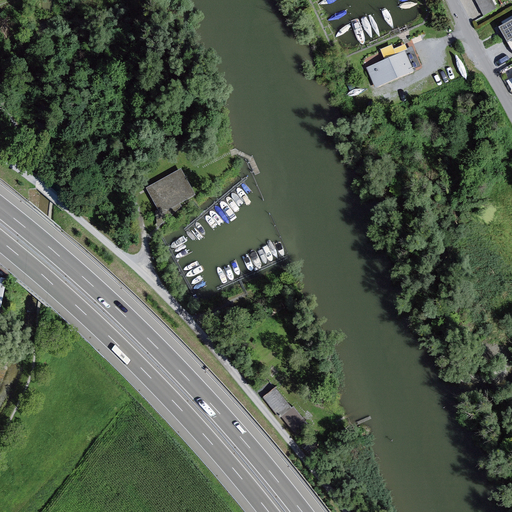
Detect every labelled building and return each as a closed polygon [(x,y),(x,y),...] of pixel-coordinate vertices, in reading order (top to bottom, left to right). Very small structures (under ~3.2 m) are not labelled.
[(500,10),(494,0),(476,0),(485,18),(500,10)] [(511,42),(511,23),(501,30),(509,44),(511,42)] [(421,68),(412,48),(368,67),(374,80),(378,78),(382,86),(421,68)] [(183,168),(148,188),(161,210),(157,212),(159,222),(179,203),(178,201),(196,191),(183,168)] [(311,426),(296,407),(293,409),(277,389),(265,398),(282,418),(284,417),(299,436),(311,426)]
